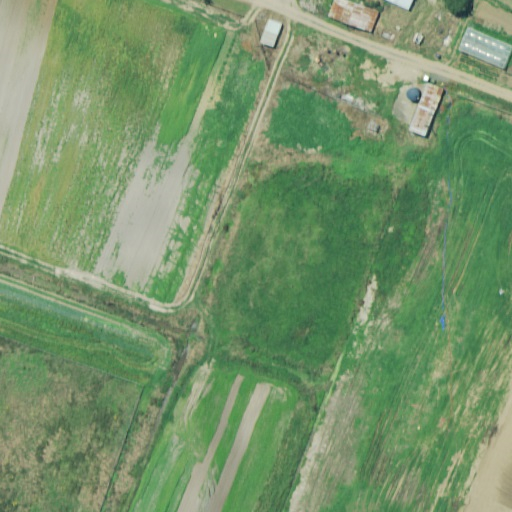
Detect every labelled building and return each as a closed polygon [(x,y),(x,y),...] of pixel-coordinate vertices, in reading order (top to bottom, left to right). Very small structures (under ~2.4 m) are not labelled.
[(367,13),(369,7),(349,0),(338,0),(332,17),(374,33),(380,18),(367,13)] [(417,0),(389,0),(413,11),(417,0)] [(287,25),(274,21),(267,44),(279,48),(287,25)] [(511,57),(511,53),(511,45),(474,28),(469,38),(463,51),(505,70),(511,57)] [(451,87),(435,81),(415,131),(431,137),(451,87)]
